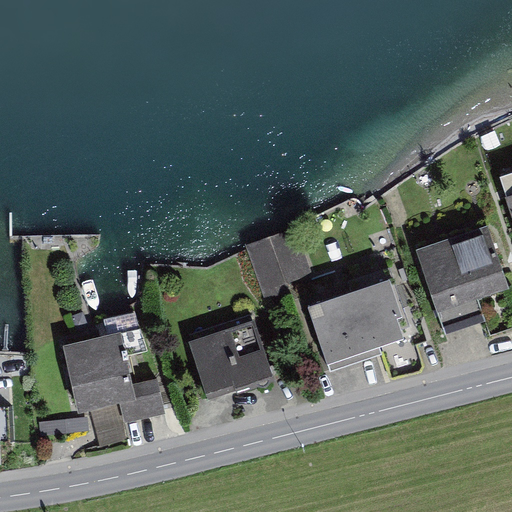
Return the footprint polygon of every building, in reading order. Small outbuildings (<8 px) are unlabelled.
[(511,176),(501,180),(511,210),(511,176)] [(410,258),(435,317),(498,290),(473,232),(410,258)] [(294,288),(321,371),(405,343),(378,261),(294,288)] [(188,334),(209,399),(270,380),(249,315),(188,334)] [(61,347),(82,435),(159,417),(150,379),(130,384),(118,334),(61,347)] [(55,441),(81,435),(77,423),(52,430),(55,441)]
